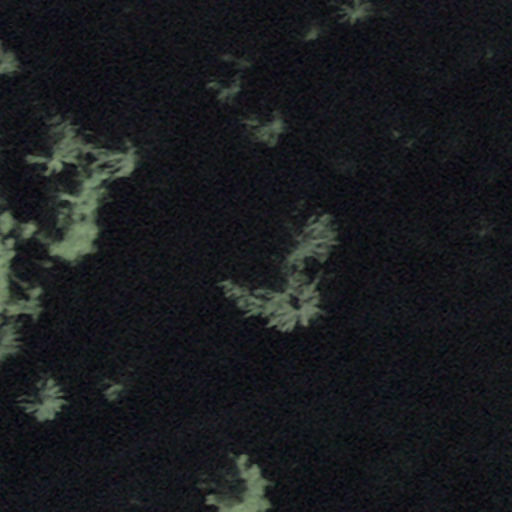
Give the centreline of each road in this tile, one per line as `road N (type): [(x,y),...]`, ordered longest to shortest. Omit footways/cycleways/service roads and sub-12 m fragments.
road 1 (track): [(0,388),(58,353),(163,268),(446,0)]
road 2 (track): [(511,287),(430,329),(0,507)]
